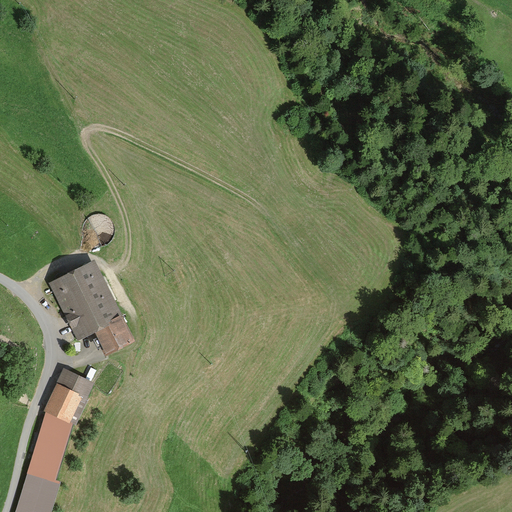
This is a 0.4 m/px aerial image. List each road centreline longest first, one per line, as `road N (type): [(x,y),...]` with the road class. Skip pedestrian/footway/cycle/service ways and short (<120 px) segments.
road 1 (track): [(269,220),(188,167),(91,127),(84,140),(113,186),(126,255),(112,269),(85,257),(60,260),(20,294)]
road 2 (unclassified): [(6,511),(52,349),(42,319),(0,278)]
